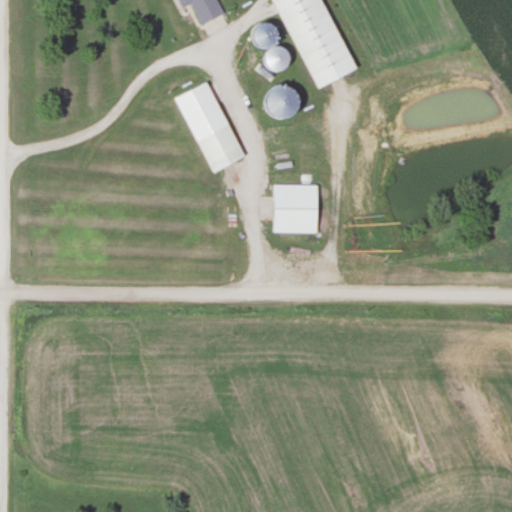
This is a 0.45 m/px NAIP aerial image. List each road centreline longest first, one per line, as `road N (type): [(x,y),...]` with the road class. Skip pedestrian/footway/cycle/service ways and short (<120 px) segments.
road 1 (residential): [(2,511),(3,0)]
road 2 (residential): [(511,293),(0,294)]
